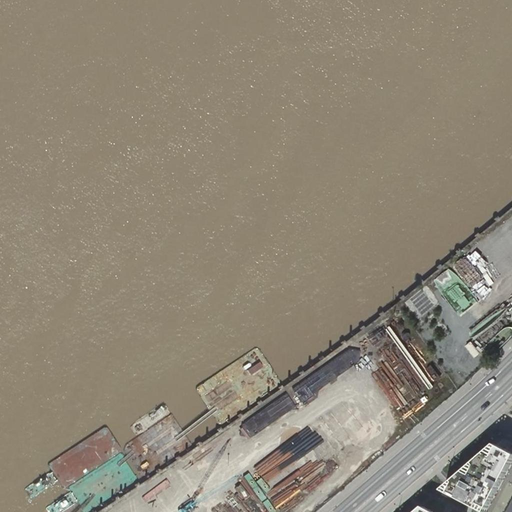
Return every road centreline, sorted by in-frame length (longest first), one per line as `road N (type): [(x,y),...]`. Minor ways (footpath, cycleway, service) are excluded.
road 1 (secondary): [(474,400),(346,511)]
road 2 (secondary): [(361,511),(481,408)]
